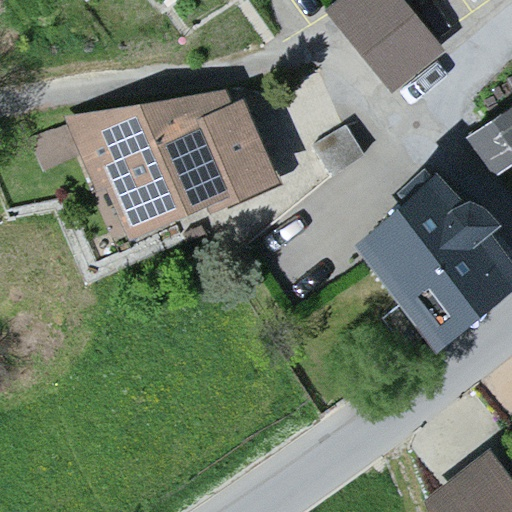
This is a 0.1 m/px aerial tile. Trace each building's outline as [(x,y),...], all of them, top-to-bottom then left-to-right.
[(326,0),(320,5),(394,87),(446,45),(407,0),(326,0)] [(265,60),(0,138),(0,149),(14,197),(90,175),(111,244),(303,188),(265,60)] [(511,98),(466,131),(495,174),(511,162),(511,98)] [(511,269),(438,178),(358,243),(428,338),(511,275),(511,269)] [(511,511),(511,469),(497,442),(412,489),(425,511),(511,511)]
